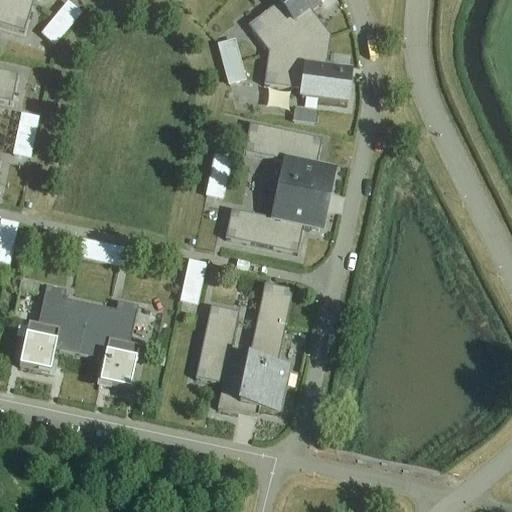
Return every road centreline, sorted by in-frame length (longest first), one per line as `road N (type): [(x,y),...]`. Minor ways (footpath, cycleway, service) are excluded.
road 1 (residential): [(356,0),(373,55),(371,121),(296,466)]
road 2 (residential): [(422,0),(425,92),(511,278)]
road 3 (residential): [(0,403),(274,463)]
road 4 (residential): [(296,466),(461,502)]
